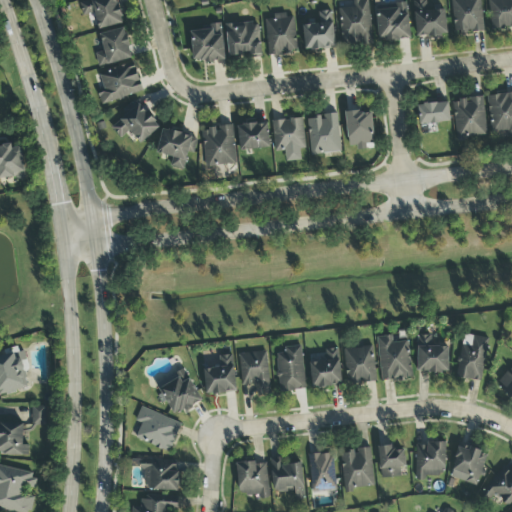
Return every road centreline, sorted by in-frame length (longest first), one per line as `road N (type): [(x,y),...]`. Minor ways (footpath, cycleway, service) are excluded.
road 1 (secondary): [(3,0),(50,171),(72,298),(73,511)]
road 2 (tertiary): [(62,248),(511,196)]
road 3 (tertiary): [(511,168),(89,213)]
road 4 (residential): [(511,58),(190,98)]
road 5 (secondary): [(105,511),(107,328),(89,213)]
road 6 (residential): [(511,426),(424,407),(220,431)]
road 7 (secondary): [(89,213),(34,0)]
road 8 (residential): [(389,75),(400,208)]
